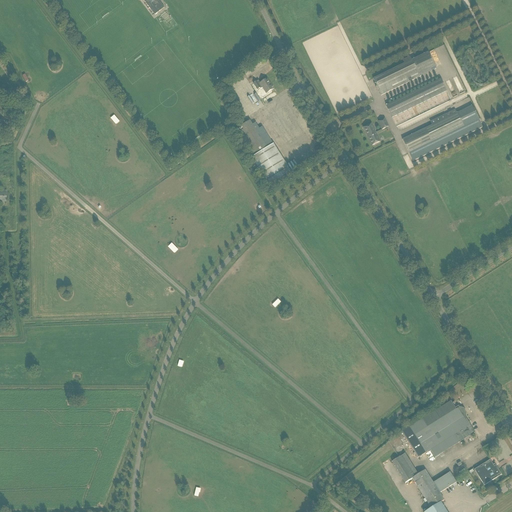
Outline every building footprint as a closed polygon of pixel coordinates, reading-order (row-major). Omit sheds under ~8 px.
[(142,0),(155,15),(164,8),(158,0),(142,0)] [(404,64),(378,77),(373,79),(381,96),(436,69),(428,53),(411,61),(410,57),(402,61),(404,64)] [(459,94),(464,91),(457,76),(453,78),(458,87),(457,88),(459,94)] [(253,84),(257,90),(260,88),(260,89),(264,87),(268,93),(274,89),(267,79),(260,84),(258,81),(253,84)] [(386,106),(392,118),(447,92),(441,80),(386,106)] [(237,97),(244,93),(241,87),(233,91),(237,97)] [(236,101),(245,118),(251,114),(249,112),(255,109),(246,95),(236,101)] [(413,161),(482,128),(472,107),(457,114),(455,110),(430,122),(432,126),(402,140),(413,161)] [(115,114),(110,118),(116,125),(120,122),(115,114)] [(378,122),(382,130),(388,127),(384,119),(378,122)] [(241,127),(242,128),(243,130),(238,133),(235,135),(250,159),(270,190),(293,176),(262,127),(259,129),(257,126),(256,123),(253,125),(252,124),(250,121),(241,127)] [(363,128),(367,137),(375,133),(371,124),(363,128)] [(375,133),(367,137),(372,146),(380,142),(375,133)] [(420,364),(423,368),(430,363),(428,359),(420,364)] [(456,410),(451,402),(410,428),(402,433),(417,458),(429,450),(434,458),(475,433),(469,423),(466,424),(463,418),(465,416),(466,413),(463,409),(460,408),(457,410),(456,410)] [(405,454),(392,463),(405,484),(412,479),(426,500),(431,509),(425,511),(446,511),(442,505),(441,503),(444,501),(440,493),(439,493),(456,483),(450,473),(433,483),(425,471),(421,474),(418,475),(405,454)] [(474,470),(484,486),(501,475),(496,466),(494,467),(490,460),(474,470)]
